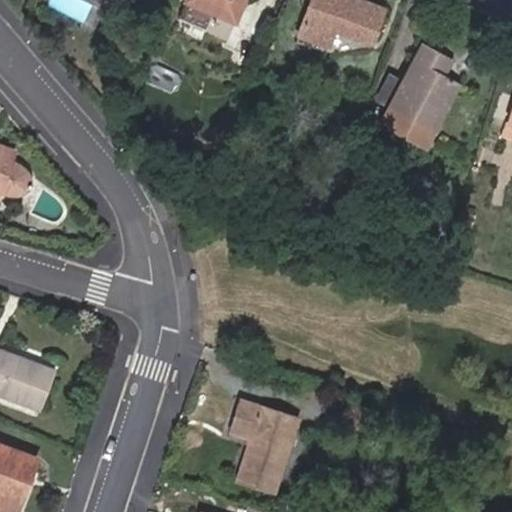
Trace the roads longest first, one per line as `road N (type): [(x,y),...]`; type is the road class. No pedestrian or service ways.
road 1 (residential): [(158,309),(162,272),(146,209),(0,41)]
road 2 (residential): [(105,511),(151,372),(158,309)]
road 3 (residential): [(158,309),(0,259)]
